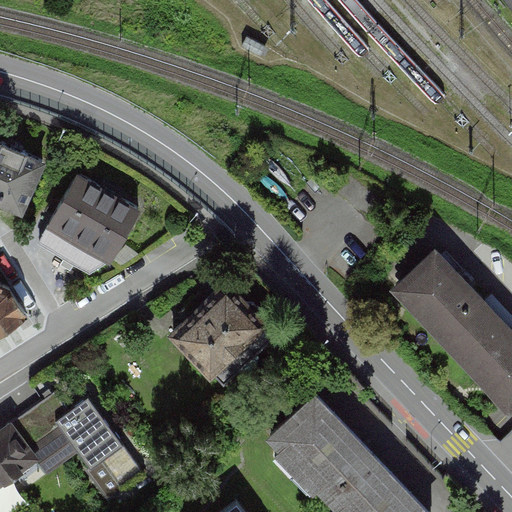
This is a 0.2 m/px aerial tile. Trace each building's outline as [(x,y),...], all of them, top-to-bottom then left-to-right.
[(50,164),(0,141),(0,207),(26,219),(50,164)] [(141,208),(78,175),(44,241),(106,274),(141,208)] [(454,350),(495,310),(439,254),(398,295),(454,350)] [(0,327),(21,314),(0,280),(0,327)] [(272,335),(227,282),(175,327),(220,379),(272,335)] [(510,406),(511,403),(511,326),(495,310),(454,350),(510,406)] [(10,411),(0,417),(0,508),(82,450),(91,463),(124,440),(90,392),(68,407),(55,390),(16,418),(10,411)] [(429,511),(317,394),(267,442),(334,511),(429,511)] [(260,511),(238,482),(196,511),(260,511)]
